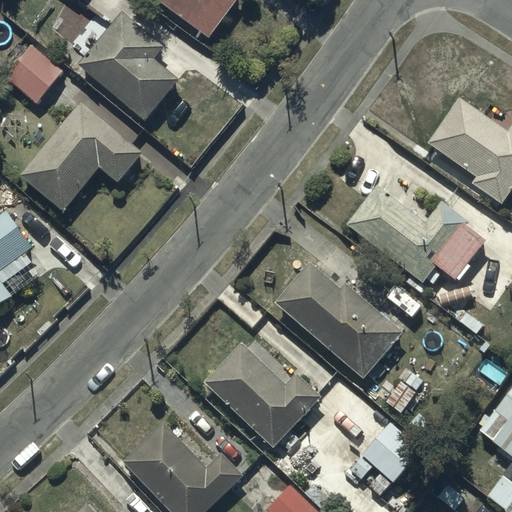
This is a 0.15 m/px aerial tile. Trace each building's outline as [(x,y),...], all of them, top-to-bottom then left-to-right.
[(151,0),(212,46),(245,2),(241,0),(151,0)] [(166,55),(125,19),(80,69),(147,128),(182,88),(157,66),(166,55)] [(65,78),(34,53),(9,85),(40,109),(65,78)] [(461,105),(430,150),(479,184),(475,190),(504,210),(511,198),(511,136),(510,139),(461,105)] [(103,175),(122,190),(147,160),(83,108),(19,183),(64,220),(103,175)] [(424,290),(437,273),(456,288),(488,247),(471,233),(473,231),(443,207),(427,228),(380,191),(349,231),(424,290)] [(0,316),(45,285),(28,261),(37,255),(10,217),(0,224),(0,316)] [(310,270),(276,310),(366,387),(407,340),(348,290),(342,297),(310,270)] [(243,349),(206,389),(275,454),(324,403),(299,380),(289,391),(243,349)] [(511,398),(481,439),(511,463),(511,398)] [(166,429),(124,470),(164,511),(216,511),(246,484),(224,460),(209,474),(166,429)] [(426,457),(392,429),(352,474),(382,500),(393,488),(395,491),(426,457)] [(510,511),(511,510),(511,484),(506,480),(490,499),(506,511),(510,511)] [(313,511),(292,491),(271,511),(313,511)]
